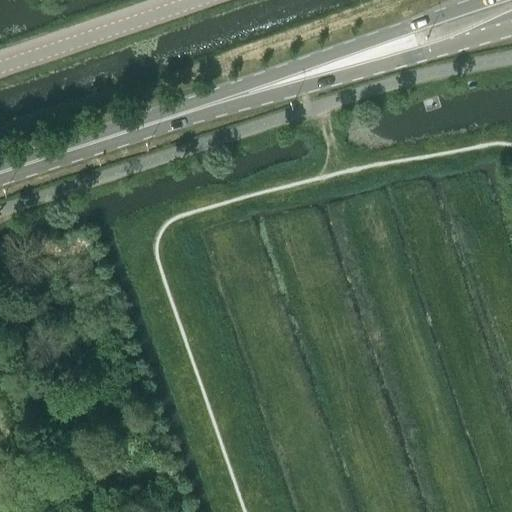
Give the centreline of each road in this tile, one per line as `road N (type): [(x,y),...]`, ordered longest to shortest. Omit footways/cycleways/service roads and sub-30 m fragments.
road 1 (unclassified): [(0,208),(353,94),(511,60)]
road 2 (primary): [(0,174),(289,80)]
road 3 (primary): [(289,80),(511,28)]
road 4 (primary): [(482,0),(289,80)]
road 5 (unclassified): [(196,0),(0,66)]
